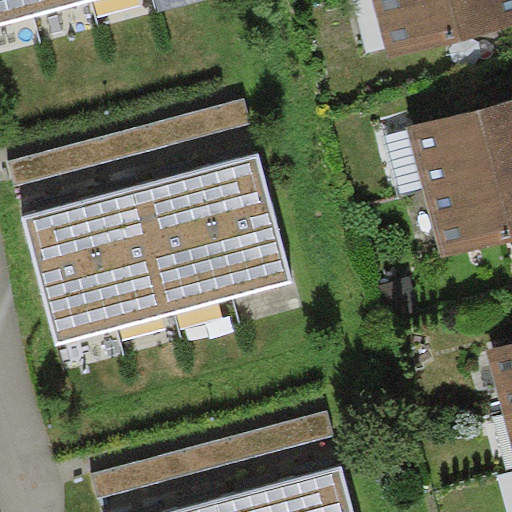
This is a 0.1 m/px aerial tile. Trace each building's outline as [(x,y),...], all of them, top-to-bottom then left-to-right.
[(0,0),(0,24),(34,15),(30,0),(0,0)] [(30,0),(34,15),(91,0),(30,0)] [(511,0),(372,0),(389,58),(511,24),(511,0)] [(246,97),(8,160),(14,184),(253,121),(246,97)] [(511,98),(407,127),(424,190),(511,166),(511,98)] [(259,157),(199,173),(232,297),(291,281),(259,157)] [(511,166),(424,190),(442,257),(511,237),(511,166)] [(199,173),(140,188),(174,313),(232,297),(199,173)] [(117,328),(174,313),(140,188),(83,203),(117,328)] [(55,344),(117,328),(83,203),(23,220),(55,344)] [(511,344),(486,351),(502,410),(511,407),(511,344)] [(511,407),(502,410),(511,447),(511,407)] [(328,410),(90,473),(96,497),(335,434),(328,410)] [(353,511),(342,470),(283,486),(290,511),(353,511)] [(290,511),(283,486),(225,501),(227,511),(290,511)] [(227,511),(225,501),(184,511),(227,511)]
